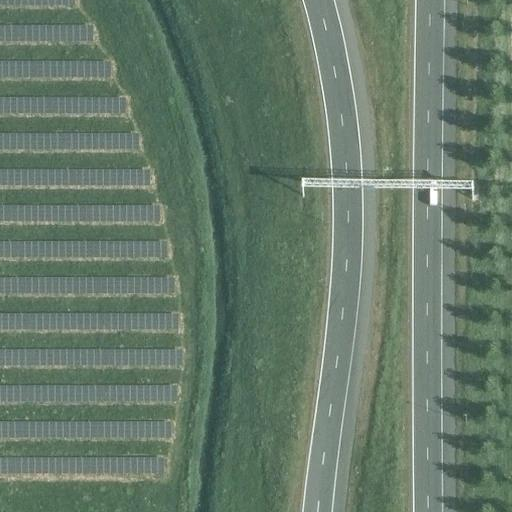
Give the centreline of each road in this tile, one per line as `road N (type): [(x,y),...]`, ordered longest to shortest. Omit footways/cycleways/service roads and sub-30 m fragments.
road 1 (motorway): [(317,511),(348,217),(319,0)]
road 2 (motorway): [(428,511),(429,0)]
